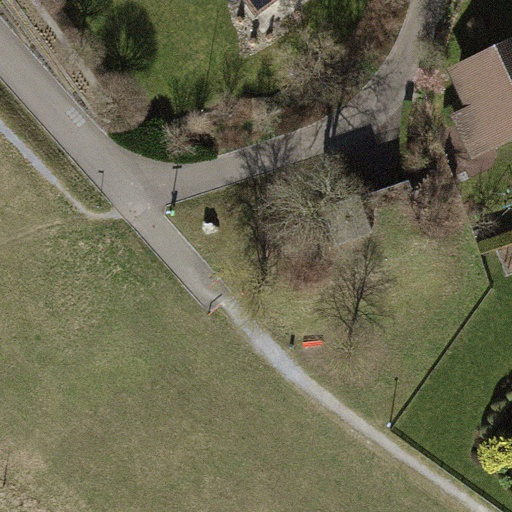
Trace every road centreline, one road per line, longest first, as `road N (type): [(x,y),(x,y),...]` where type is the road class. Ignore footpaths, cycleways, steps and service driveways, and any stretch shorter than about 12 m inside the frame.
road 1 (residential): [(432,0),(403,78),(349,129),(135,199)]
road 2 (residential): [(135,199),(0,42)]
road 3 (residential): [(217,296),(135,199)]
